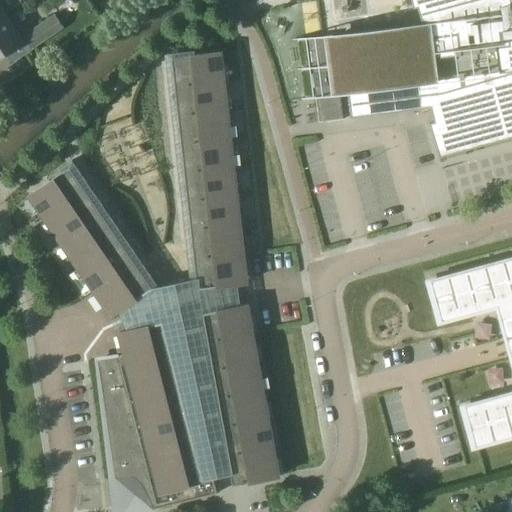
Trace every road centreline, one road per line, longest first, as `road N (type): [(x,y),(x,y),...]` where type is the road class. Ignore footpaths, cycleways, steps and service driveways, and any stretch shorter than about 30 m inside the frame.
road 1 (residential): [(310,511),(349,452),(320,272),(511,219)]
road 2 (residential): [(37,325),(64,477),(58,511)]
